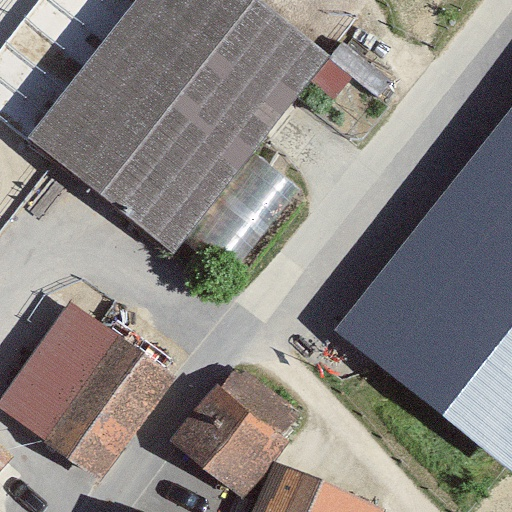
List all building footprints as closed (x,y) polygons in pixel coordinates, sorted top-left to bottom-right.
[(316,56),(244,0),(125,0),(22,131),(166,245),(316,56)] [(511,98),(338,322),(511,456),(511,98)] [(169,365),(66,299),(3,396),(106,463),(169,365)] [(0,485),(16,468),(0,453),(0,485)] [(369,511),(370,511),(268,469),(249,511),(369,511)]
